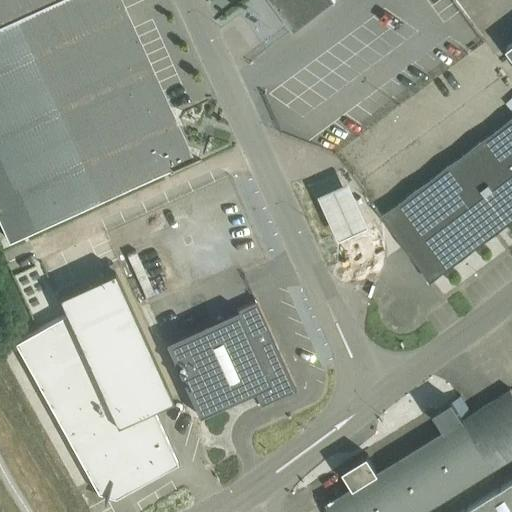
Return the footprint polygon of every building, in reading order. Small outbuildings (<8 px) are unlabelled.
[(0,0),(0,219),(9,239),(194,154),(193,153),(192,154),(121,0),(0,0)] [(271,0),(294,30),(335,0),(271,0)] [(511,118),(383,214),(431,278),(511,218),(511,42),(507,46),(511,52),(511,118)] [(350,188),(359,217),(375,213),(365,183),(350,188)] [(67,312),(20,338),(15,341),(51,406),(55,404),(101,487),(115,491),(157,468),(159,472),(178,462),(153,407),(173,397),(115,269),(59,294),(67,312)] [(255,390),(261,404),(275,398),(287,393),(285,389),(289,379),(292,378),(257,299),(166,340),(199,415),(255,390)] [(327,501),(333,511),(421,511),(495,467),(511,456),(511,389),(511,388),(472,412),(461,395),(435,410),(446,428),(378,470),(368,454),(344,468),(355,485),(328,501),(327,501)] [(511,511),(511,478),(457,511),(511,511)]
